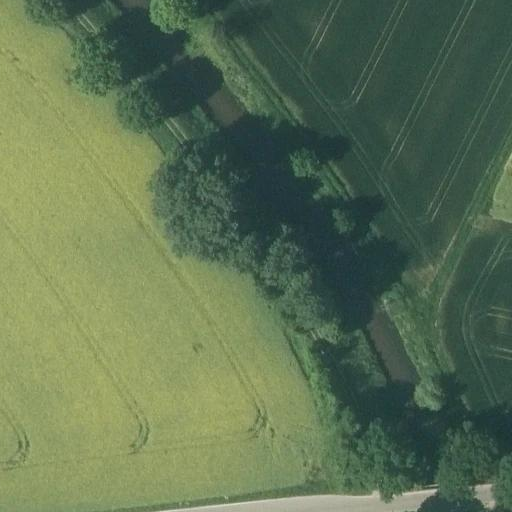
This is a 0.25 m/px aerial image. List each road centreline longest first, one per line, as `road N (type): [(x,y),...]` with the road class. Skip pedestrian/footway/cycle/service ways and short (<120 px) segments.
road 1 (track): [(389,507),(378,434),(268,251),(62,0)]
road 2 (track): [(511,151),(428,327),(316,162),(187,0)]
road 3 (residential): [(351,511),(511,498)]
